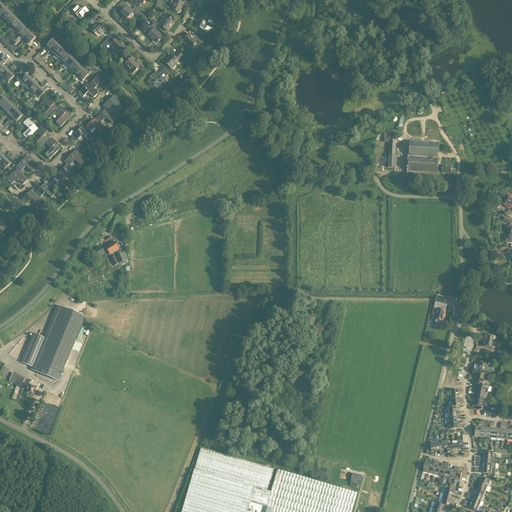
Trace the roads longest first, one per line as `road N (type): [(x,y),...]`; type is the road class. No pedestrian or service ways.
road 1 (residential): [(457,197),(392,195),(366,172),(295,171),(255,123)]
road 2 (residential): [(407,511),(455,325)]
road 3 (unclassified): [(122,511),(80,463),(0,420)]
road 4 (unclassified): [(114,208),(228,132)]
road 5 (track): [(255,123),(310,0)]
road 6 (track): [(166,511),(215,389)]
road 7 (residential): [(455,325),(462,290),(457,197)]
